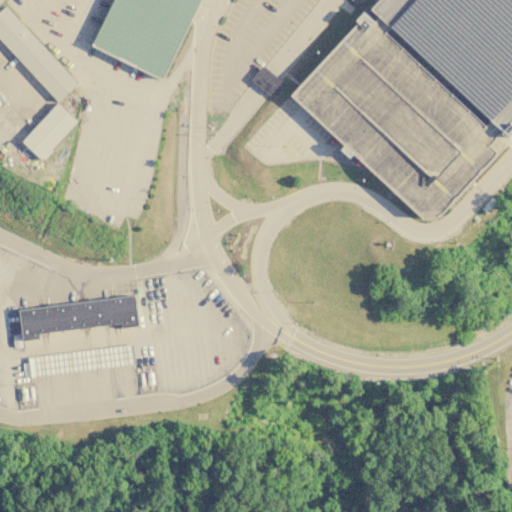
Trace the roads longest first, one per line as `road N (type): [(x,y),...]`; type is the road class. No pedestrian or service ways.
road 1 (tertiary): [(293,201),(355,191),(412,229),(429,231),(454,217),(511,154)]
road 2 (tertiary): [(277,326),(322,354),(386,367),(444,361),(511,326)]
road 3 (tertiary): [(222,0),(199,72),(196,178),(206,237)]
road 4 (tertiary): [(277,326),(257,264),(274,216),(293,201)]
